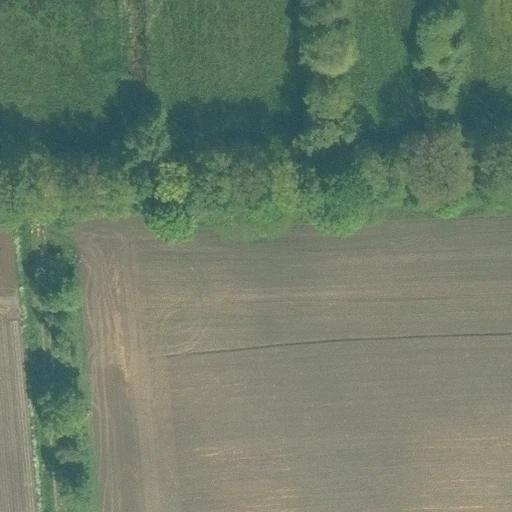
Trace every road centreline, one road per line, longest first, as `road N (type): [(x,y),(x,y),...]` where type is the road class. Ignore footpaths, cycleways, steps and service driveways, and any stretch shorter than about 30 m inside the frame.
road 1 (track): [(0,191),(511,172)]
road 2 (track): [(36,190),(64,511)]
